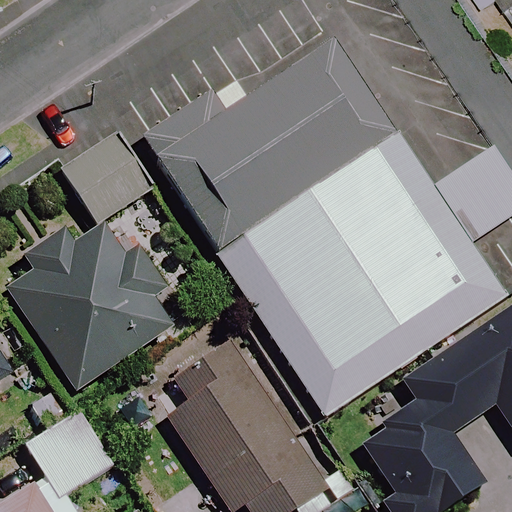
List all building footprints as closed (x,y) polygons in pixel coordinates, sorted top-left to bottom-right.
[(511,0),(484,0),(491,9),(505,0),(509,0),(511,4),(511,0)] [(217,261),(404,141),(343,46),(251,105),(234,79),(139,140),(217,261)] [(154,195),(117,138),(61,175),(99,232),(154,195)] [(475,251),(436,191),(404,141),(217,261),(323,425),(423,361),(509,305),(475,251)] [(475,251),(511,227),(511,179),(495,153),(436,191),(475,251)] [(23,255),(37,276),(8,295),(75,397),(168,337),(147,304),(164,293),(139,254),(134,257),(114,226),(86,245),(72,223),(23,255)] [(300,511),(324,497),(235,356),(178,391),(190,410),(172,422),(229,511),(243,511),(246,510),(247,511),(300,511)] [(0,388),(13,380),(0,361),(0,388)] [(114,470),(78,417),(25,453),(47,484),(4,511),(71,511),(66,503),(114,470)] [(511,511),(511,467),(475,503),(448,475),(409,511),(511,511)]
